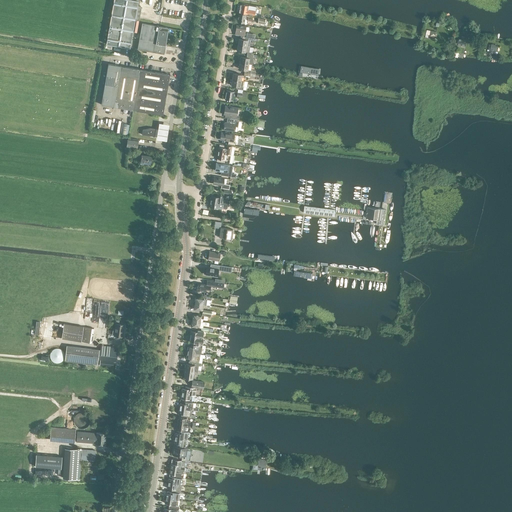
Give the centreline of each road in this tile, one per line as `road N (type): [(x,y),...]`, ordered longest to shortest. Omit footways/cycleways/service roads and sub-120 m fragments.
road 1 (unclassified): [(114,511),(163,184)]
road 2 (secondary): [(149,511),(186,252),(178,187)]
road 3 (unclassified): [(200,192),(230,0)]
road 4 (track): [(0,355),(21,357),(62,341),(138,347)]
